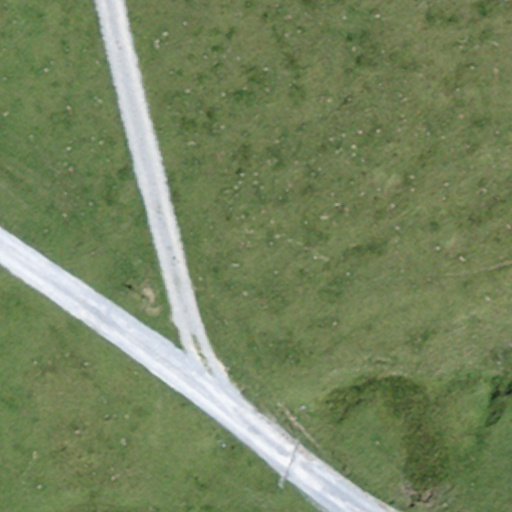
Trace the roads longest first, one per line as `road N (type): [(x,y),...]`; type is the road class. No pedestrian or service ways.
road 1 (track): [(0,247),(200,387),(359,511)]
road 2 (track): [(114,0),(191,327),(230,410)]
